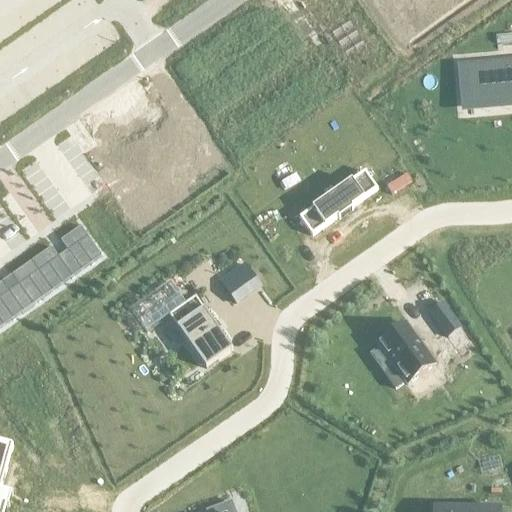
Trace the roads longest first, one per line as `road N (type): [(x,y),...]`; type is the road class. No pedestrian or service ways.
road 1 (residential): [(511,206),(439,212),(295,313),(263,399),(136,493),(126,511)]
road 2 (residential): [(0,161),(158,49)]
